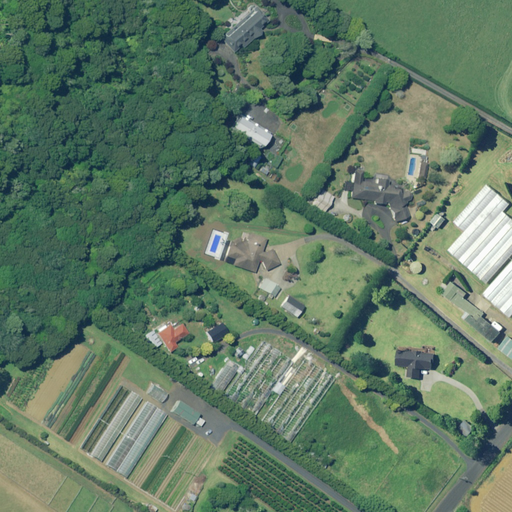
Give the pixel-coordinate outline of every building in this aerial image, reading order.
[(267,22),(254,7),(219,39),(233,54),(241,46),(242,48),(260,32),(258,30),(267,22)] [(238,114),(229,128),(233,131),(232,132),(259,149),(269,132),(238,114)] [(261,158),(252,153),(246,164),(254,169),(261,158)] [(270,167),(265,164),(260,172),(264,175),(270,167)] [(277,176),(271,172),(267,178),(273,181),(277,176)] [(386,180),(375,179),(375,184),(351,182),(349,199),(372,201),(372,204),(386,205),(394,222),(408,217),(403,203),(410,201),(406,191),(397,195),(397,190),(391,190),(391,186),(385,186),(386,180)] [(318,186),(315,191),(316,192),(311,200),(314,201),(311,207),(322,213),(333,195),(318,186)] [(511,220),(503,213),(509,206),(486,186),(454,222),(463,231),(446,250),(486,286),(511,255),(511,220)] [(235,241),(229,240),(225,257),(233,260),(231,267),(254,273),(257,263),(260,263),(265,272),(278,265),(270,249),(263,252),(261,252),(265,238),(241,231),(239,238),(236,237),(235,241)] [(511,314),(511,260),(482,294),(509,318),(511,314)] [(412,273),(413,274),(415,274),(417,274),(418,274),(419,274),(420,273),(421,272),(422,271),(423,270),(423,268),(423,267),(423,266),(422,265),(422,264),(421,263),(420,262),(419,262),(418,261),(417,261),(416,261),(415,261),(413,262),(412,262),(412,263),(411,264),(410,265),(410,266),(410,267),(410,268),(410,269),(410,270),(411,271),(411,272),(412,273)] [(278,288),(263,279),(257,288),(272,297),(278,288)] [(466,294),(452,282),(442,294),(466,313),(462,318),(492,342),(500,333),(480,316),(483,313),(463,297),(466,294)] [(303,306),(286,296),(279,307),(295,318),(303,306)] [(153,330),(139,339),(152,350),(162,343),(168,353),(176,348),(173,343),(187,334),(180,324),(172,330),(166,321),(153,330)] [(511,338),(508,336),(498,349),(511,359),(511,338)] [(244,368),(240,374),(222,399),(251,419),(271,391),(277,383),(290,364),(261,343),(244,368)] [(395,367),(407,368),(406,378),(419,380),(420,369),(431,370),(432,354),(423,353),(423,349),(397,346),(396,350),(395,367)] [(240,374),(244,368),(230,358),(208,390),(217,397),(235,371),(240,374)] [(277,383),(271,391),(279,396),(259,424),(288,444),(333,379),(305,359),(284,388),(277,383)] [(166,393),(148,382),(142,391),(160,403),(166,393)] [(100,462),(141,399),(119,386),(79,448),(100,462)] [(145,402),(104,465),(125,478),(165,415),(145,402)] [(196,417),(198,414),(178,402),(171,412),(191,425),(192,423),(199,427),(203,421),(196,417)] [(464,419),(456,429),(467,439),(475,429),(464,419)]
